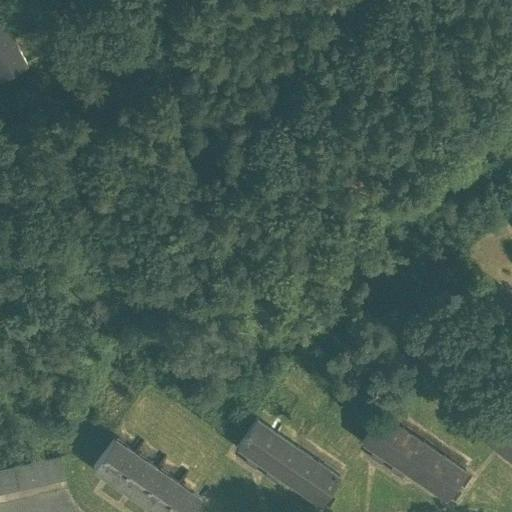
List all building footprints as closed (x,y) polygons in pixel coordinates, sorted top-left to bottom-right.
[(0,74),(26,60),(0,13),(0,74)] [(511,460),(511,414),(504,408),(482,438),(511,460)] [(449,497),(468,465),(378,410),(359,442),(449,497)] [(321,502),(341,471),(253,414),(233,445),(321,502)] [(158,511),(190,511),(204,493),(112,433),(97,456),(126,475),(119,486),(158,511)] [(62,458),(0,469),(0,493),(66,481),(62,458)]
